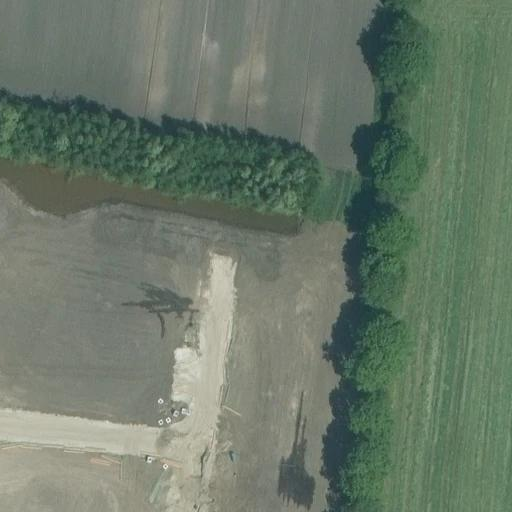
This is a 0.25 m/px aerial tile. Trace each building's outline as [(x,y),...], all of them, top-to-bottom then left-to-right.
[(5,477),(3,490),(27,493),(31,461),(7,458),(5,477)] [(31,461),(27,493),(50,496),(54,464),(31,461)] [(54,464),(50,496),(73,499),(77,467),(54,464)] [(77,467),(73,499),(97,502),(98,488),(101,470),(77,467)] [(97,502),(95,511),(119,511),(122,491),(98,488),(97,502)] [(122,491),(119,511),(143,511),(146,494),(122,491)]
